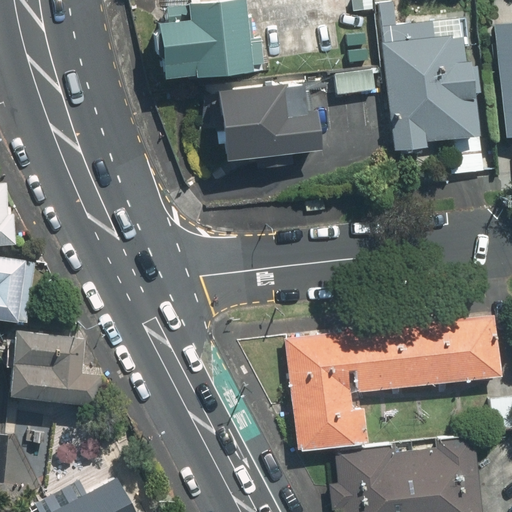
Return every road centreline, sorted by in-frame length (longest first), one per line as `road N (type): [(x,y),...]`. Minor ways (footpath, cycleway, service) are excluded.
road 1 (residential): [(124,282),(511,240)]
road 2 (primary): [(24,0),(49,108),(124,282)]
road 3 (primary): [(124,282),(245,511)]
